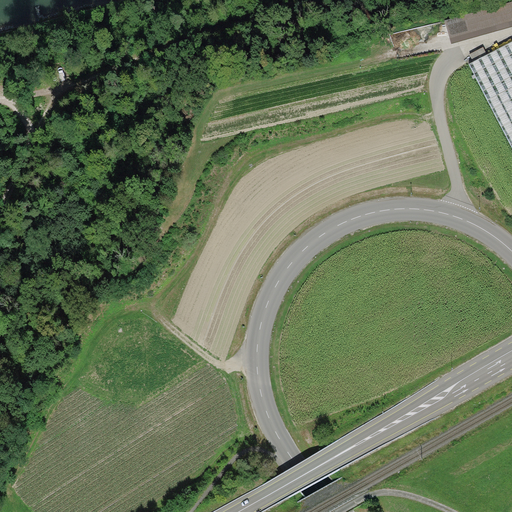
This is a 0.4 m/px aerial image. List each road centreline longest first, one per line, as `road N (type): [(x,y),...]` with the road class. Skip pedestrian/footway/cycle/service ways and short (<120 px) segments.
road 1 (tertiary): [(340,511),(290,458),(261,409),(254,351),(274,283),(318,237),(400,209),(464,219),(511,252)]
road 2 (track): [(0,100),(298,0)]
road 3 (primary): [(240,511),(511,356)]
